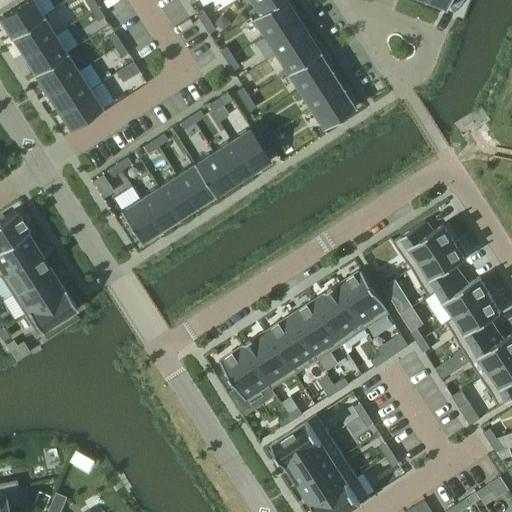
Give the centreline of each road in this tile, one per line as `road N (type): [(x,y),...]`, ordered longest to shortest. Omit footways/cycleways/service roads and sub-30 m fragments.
road 1 (residential): [(159,349),(450,164)]
road 2 (residential): [(159,349),(262,511)]
road 3 (residential): [(397,81),(419,67),(431,37),(350,6)]
road 4 (residential): [(111,275),(41,165)]
